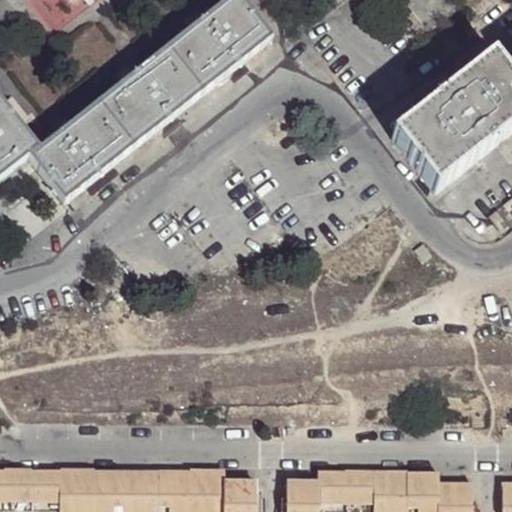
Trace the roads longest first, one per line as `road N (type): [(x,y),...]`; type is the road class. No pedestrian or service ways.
road 1 (residential): [(357,136),(330,101),(300,96),(272,103),(67,268),(0,288)]
road 2 (residential): [(511,255),(477,260),(444,249),(357,136)]
road 3 (residential): [(357,136),(494,28),(511,49)]
